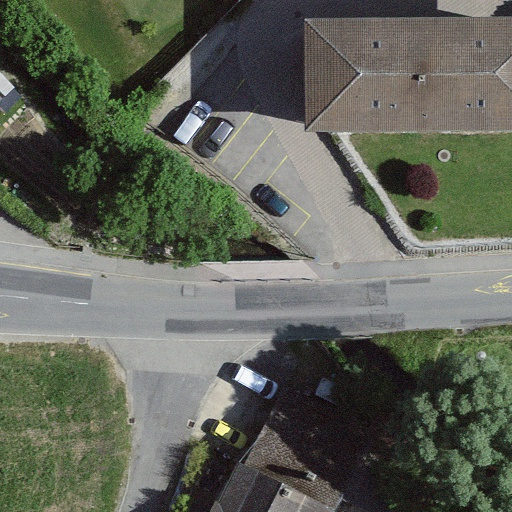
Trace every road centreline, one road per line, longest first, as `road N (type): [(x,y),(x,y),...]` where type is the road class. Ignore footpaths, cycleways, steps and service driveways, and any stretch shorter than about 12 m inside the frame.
road 1 (unclassified): [(0,299),(221,309),(511,306)]
road 2 (unknown): [(163,511),(202,402),(221,309)]
